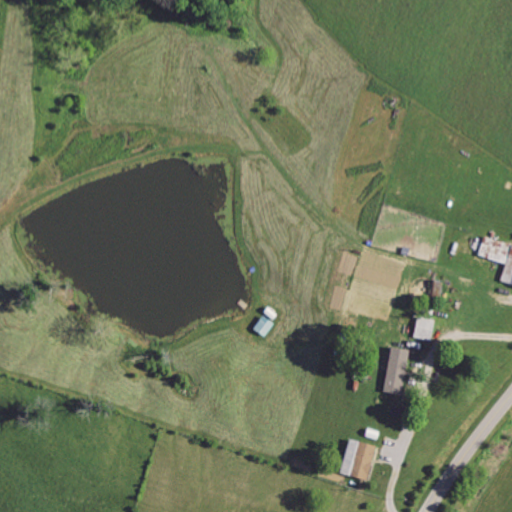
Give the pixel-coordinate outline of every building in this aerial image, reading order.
[(511,286),(511,246),(482,239),(478,257),(504,264),(499,283),(511,286)] [(265,338),(275,324),(263,316),(253,329),(265,338)] [(435,321),(417,317),(412,338),(430,342),(435,321)] [(402,395),(406,350),(388,348),(383,393),(402,395)] [(339,475),(366,481),(374,446),(347,440),(339,475)]
